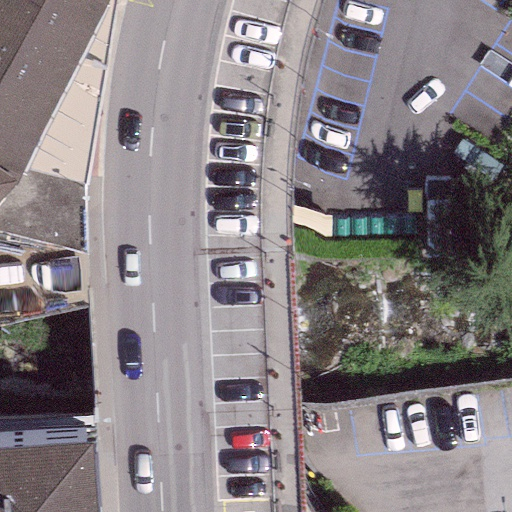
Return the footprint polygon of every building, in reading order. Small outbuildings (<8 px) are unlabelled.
[(0,0),(0,166),(17,179),(23,169),(105,0),(0,0)] [(105,0),(23,169),(84,185),(116,0),(105,0)] [(0,166),(0,198),(17,179),(0,166)] [(17,179),(0,198),(0,236),(84,253),(84,185),(23,169),(17,179)] [(0,511),(102,511),(91,365),(0,372),(0,511)]
